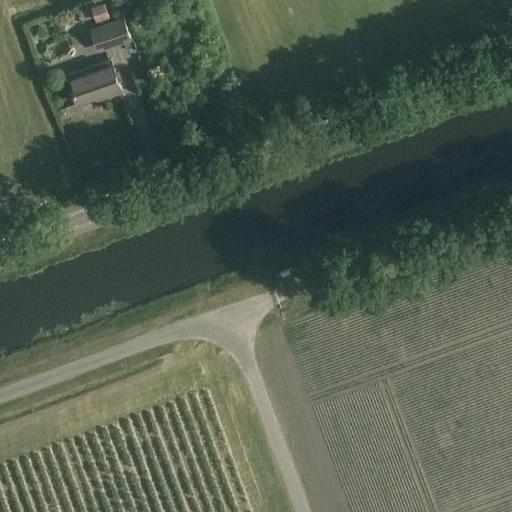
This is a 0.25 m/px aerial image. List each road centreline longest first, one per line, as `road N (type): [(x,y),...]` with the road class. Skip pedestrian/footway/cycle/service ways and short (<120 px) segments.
road 1 (unclassified): [(0,260),(511,77)]
road 2 (unclassified): [(306,511),(231,316),(0,396)]
road 3 (track): [(511,195),(298,279),(231,316)]
